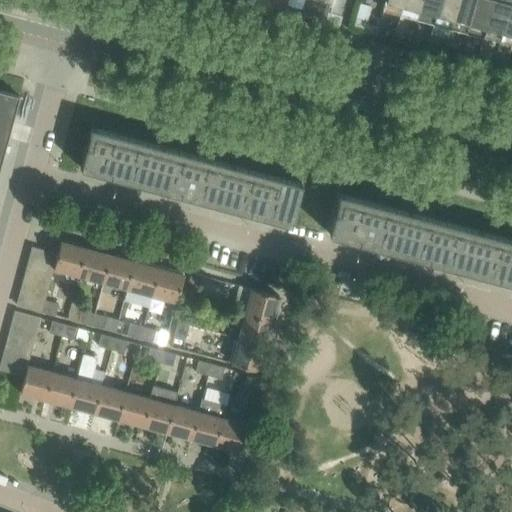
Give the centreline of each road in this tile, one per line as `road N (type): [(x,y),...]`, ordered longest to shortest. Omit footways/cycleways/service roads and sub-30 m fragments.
road 1 (residential): [(511,306),(32,177)]
road 2 (unclassified): [(69,38),(511,156)]
road 3 (unclassified): [(511,129),(77,12)]
road 4 (residential): [(32,177),(69,38)]
road 5 (residential): [(0,297),(32,177)]
